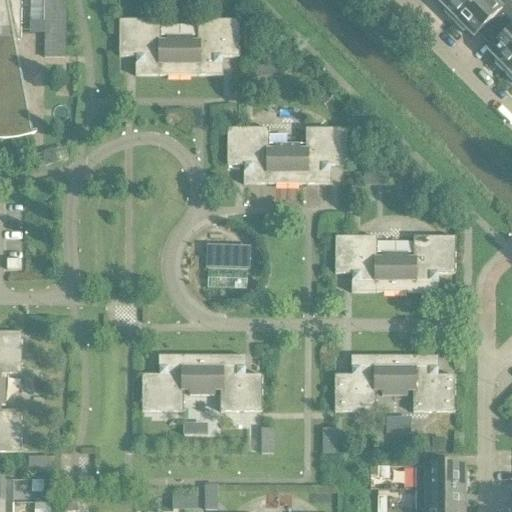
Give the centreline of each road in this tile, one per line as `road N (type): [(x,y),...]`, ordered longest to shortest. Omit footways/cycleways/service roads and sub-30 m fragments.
road 1 (residential): [(486,374),(486,326),(193,320),(170,279),(171,247),(189,220),(195,176),(178,152),(150,138),(114,145),(80,170),(67,294),(0,298)]
road 2 (residential): [(511,119),(395,6)]
road 3 (residential): [(486,374),(486,511)]
